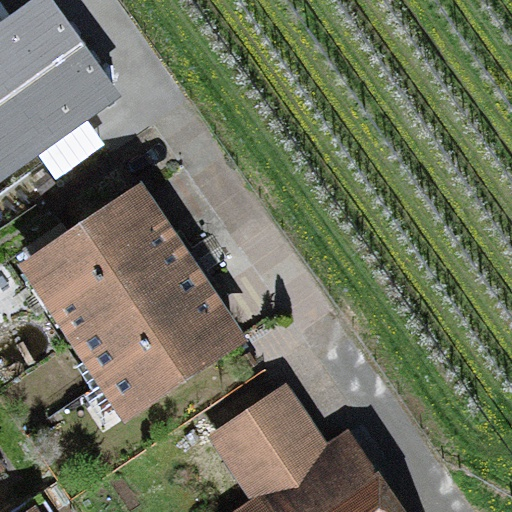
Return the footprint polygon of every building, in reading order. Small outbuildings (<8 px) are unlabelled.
[(0,95),(68,47),(33,0),(26,0),(0,19),(0,95)] [(68,47),(0,95),(0,173),(105,98),(68,47)] [(31,265),(79,337),(181,268),(133,197),(31,265)] [(232,343),(181,268),(79,337),(130,412),(232,343)] [(399,511),(346,431),(321,448),(283,393),(217,437),(268,511),(399,511)] [(55,511),(41,490),(7,511),(55,511)]
